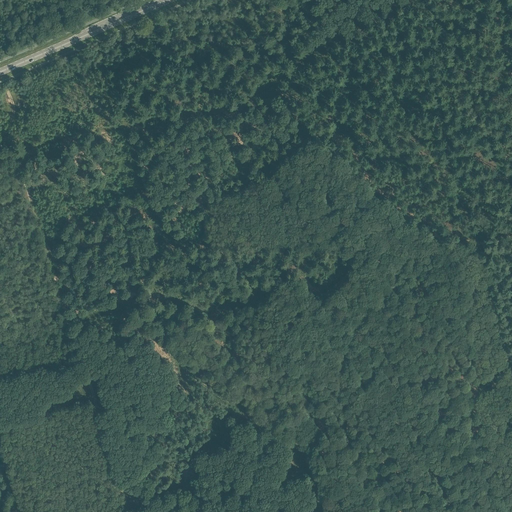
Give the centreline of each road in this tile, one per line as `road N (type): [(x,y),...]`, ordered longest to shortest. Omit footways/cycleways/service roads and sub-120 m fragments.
road 1 (track): [(129,511),(29,181),(4,157),(16,105),(0,66)]
road 2 (track): [(0,158),(129,119),(242,103),(397,0)]
road 3 (primary): [(0,72),(169,0)]
